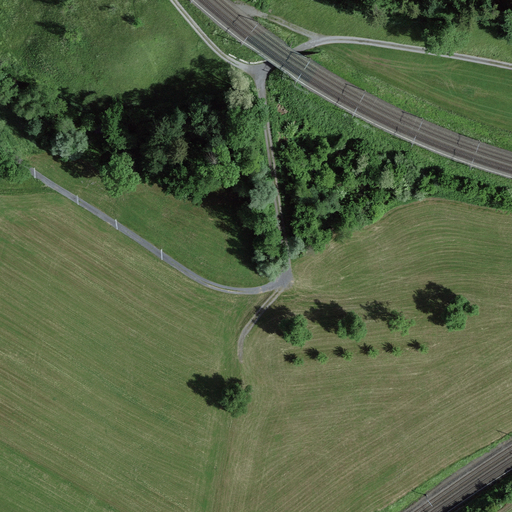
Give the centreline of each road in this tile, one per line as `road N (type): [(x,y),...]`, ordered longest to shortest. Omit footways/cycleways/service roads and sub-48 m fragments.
road 1 (track): [(263,72),(286,268),(258,290),(200,280),(0,146)]
road 2 (track): [(263,72),(304,46),(335,39),(511,66)]
